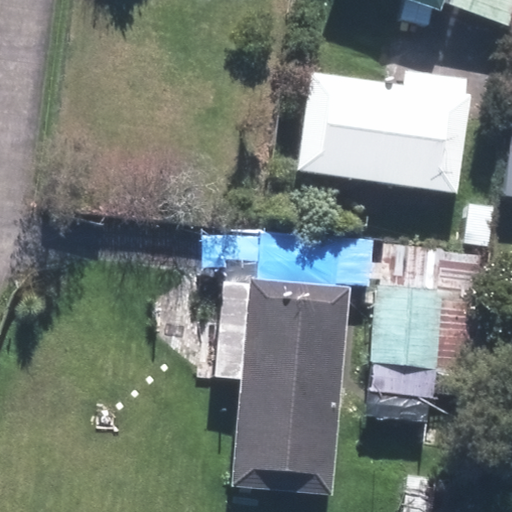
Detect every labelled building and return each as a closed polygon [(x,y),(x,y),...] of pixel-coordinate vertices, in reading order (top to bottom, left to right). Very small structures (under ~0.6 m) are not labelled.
[(359,0),(433,22),(435,16),(507,38),(510,0),(359,0)] [(298,82),(285,181),(445,203),(461,88),(390,79),(388,94),(298,82)] [(358,244),(289,241),(287,286),(355,290),(358,244)] [(368,247),(359,370),(442,376),(451,253),(368,247)] [(342,294),(212,281),(202,384),(226,386),(215,496),(321,506),(342,294)]
